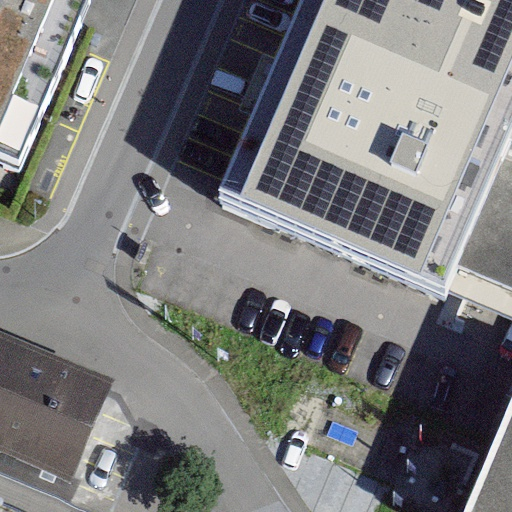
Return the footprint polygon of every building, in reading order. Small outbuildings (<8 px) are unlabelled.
[(90,0),(0,0),(0,159),(22,168),(90,0)] [(511,12),(482,0),(336,0),(246,215),(468,312),(511,213),(511,12)] [(511,215),(477,299),(511,313),(511,215)] [(94,406),(0,364),(0,445),(64,473),(94,406)] [(265,424),(314,443),(333,394),(285,375),(265,424)] [(511,511),(511,460),(489,511),(511,511)]
